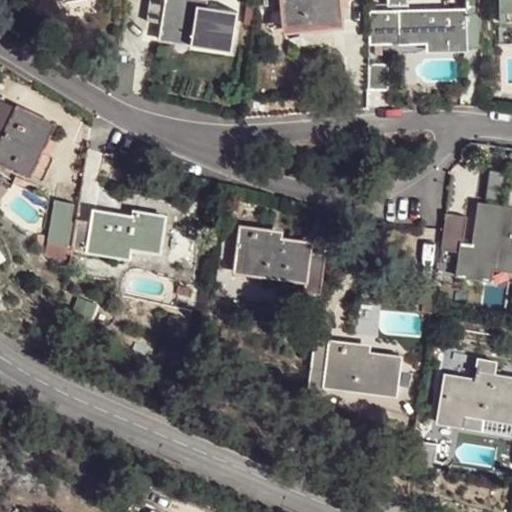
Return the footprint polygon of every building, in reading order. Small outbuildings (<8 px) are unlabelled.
[(163,23),(162,32),(192,38),(191,45),(230,52),(236,12),(198,6),(198,0),(150,0),(147,20),(163,23)] [(279,0),(281,25),(342,20),(340,0),(279,0)] [(481,51),(479,0),(462,0),(463,11),(388,13),(388,20),(376,21),(376,46),(401,46),(400,40),(427,40),(427,46),(427,53),(454,52),(481,51)] [(511,0),(498,0),(499,13),(511,12),(511,0)] [(511,12),(499,13),(499,23),(511,22),(511,12)] [(192,38),(162,32),(160,39),(191,45),(192,38)] [(129,64),(110,62),(114,93),(134,95),(129,64)] [(387,69),(367,69),(367,94),(386,94),(387,69)] [(20,107),(0,145),(0,160),(29,175),(57,126),(20,107)] [(54,199),(46,239),(66,243),(74,202),(54,199)] [(465,218),(444,215),(439,251),(460,254),(457,278),(487,282),(489,271),(511,273),(511,251),(510,251),(511,234),(511,211),(510,212),(479,207),(474,247),(461,245),(465,218)] [(78,221),(73,249),(128,258),(130,247),(152,251),(157,222),(151,220),(152,215),(136,213),(135,218),(94,211),(92,223),(78,221)] [(303,294),(321,297),(326,255),(310,254),(311,245),(272,239),(273,231),(242,227),(236,264),(266,268),(265,275),(305,280),(303,294)] [(235,271),(265,275),(266,268),(236,264),(235,271)] [(329,344),(315,341),(311,369),(326,372),(325,380),(356,386),(355,392),(394,398),(400,359),(361,353),(362,346),(329,340),(329,344)] [(444,378),(437,426),(459,430),(482,433),(484,420),(511,425),(511,382),(474,376),(472,382),(444,378)] [(323,387),(355,392),(356,386),(325,380),(323,387)] [(418,446),(414,473),(431,476),(435,449),(418,446)]
